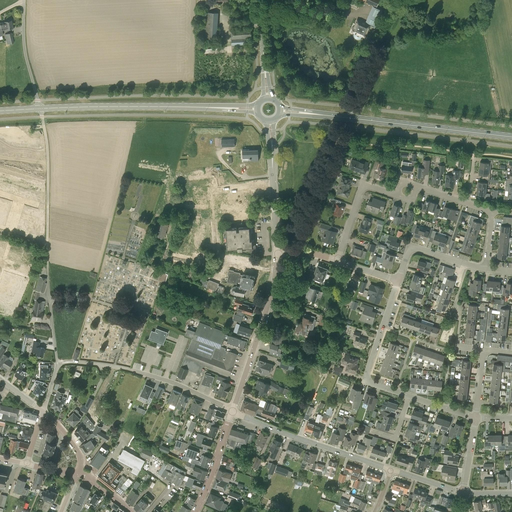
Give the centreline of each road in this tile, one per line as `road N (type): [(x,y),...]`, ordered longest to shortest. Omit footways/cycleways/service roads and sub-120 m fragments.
road 1 (secondary): [(511,137),(280,111)]
road 2 (secondary): [(40,108),(256,109)]
road 3 (residential): [(58,365),(132,370),(232,411)]
road 4 (residential): [(43,122),(49,299)]
road 5 (residential): [(390,469),(232,411)]
road 6 (tertiary): [(232,411),(276,253)]
road 7 (residential): [(409,396),(366,381),(398,281)]
road 8 (tertiary): [(276,253),(269,122)]
